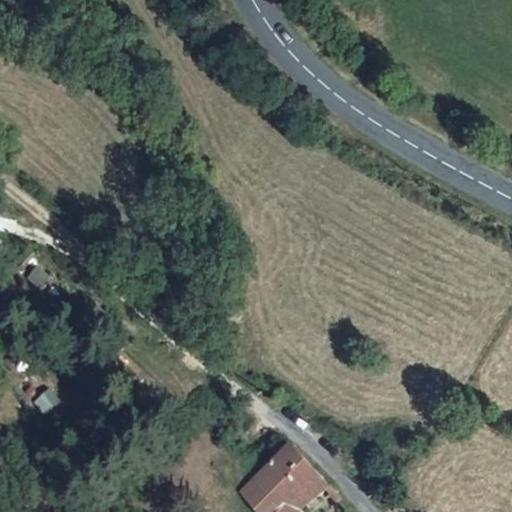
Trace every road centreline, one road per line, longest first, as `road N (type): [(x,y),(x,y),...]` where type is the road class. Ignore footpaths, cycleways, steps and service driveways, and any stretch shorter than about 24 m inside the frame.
road 1 (track): [(0,174),(196,361),(270,415)]
road 2 (secondary): [(252,0),(331,90),(511,198)]
road 3 (unclassified): [(270,415),(327,456),(373,511)]
